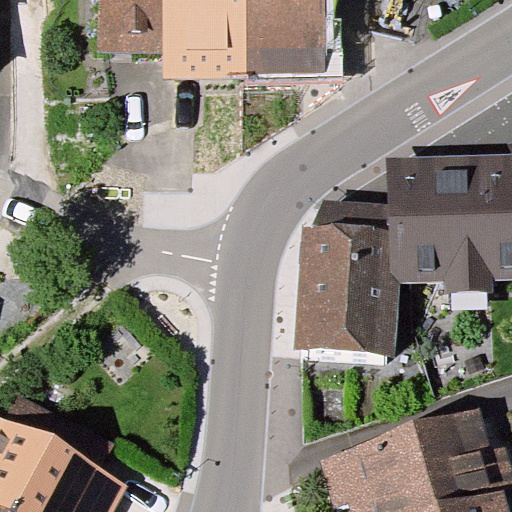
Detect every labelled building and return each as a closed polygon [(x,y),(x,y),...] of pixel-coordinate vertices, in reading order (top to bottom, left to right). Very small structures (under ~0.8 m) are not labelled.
[(165,56),(164,0),(100,0),(100,56),(165,56)] [(164,0),(165,56),(165,76),(252,75),(251,0),(164,0)] [(325,0),(251,0),(252,75),(325,74),(325,0)] [(300,370),(395,378),(400,297),(511,300),(511,166),(507,168),(390,174),(392,225),(313,227),(300,370)] [(511,511),(503,484),(511,481),(511,464),(506,445),(494,449),(480,407),(319,458),(334,507),(348,503),(350,511),(511,511)] [(115,511),(128,488),(0,419),(0,511),(115,511)]
